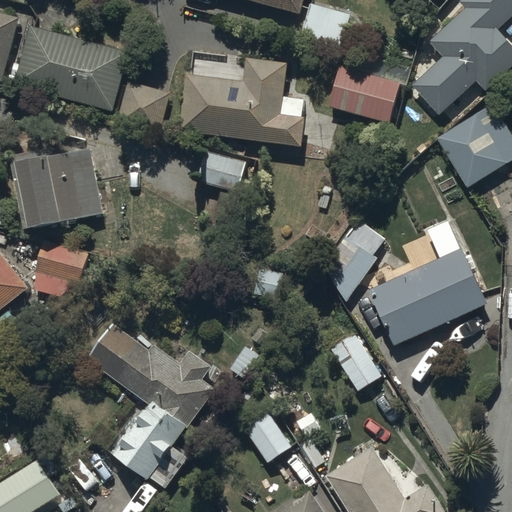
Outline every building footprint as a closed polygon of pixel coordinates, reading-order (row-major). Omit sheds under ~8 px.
[(235,0),(303,17),(307,0),(235,0)] [(413,85),(441,118),(477,87),(485,96),(511,73),(511,45),(501,33),(511,23),(511,0),(467,0),(461,6),(466,12),(430,43),(444,59),(413,85)] [(341,58),(352,19),(312,6),(300,47),(341,58)] [(0,86),(7,88),(22,22),(0,17),(0,86)] [(130,54),(33,30),(17,93),(114,118),(130,54)] [(245,85),(187,79),(181,137),(305,150),(308,123),(304,123),(306,103),(285,100),(289,68),(247,64),(245,85)] [(404,87),(342,67),(328,110),(390,131),(404,87)] [(161,140),(172,95),(130,86),(120,130),(161,140)] [(511,133),(494,106),(437,142),(469,193),(511,166),(511,133)] [(107,220),(92,153),(59,160),(57,152),(11,162),(29,242),(72,232),(71,228),(107,220)] [(251,165),(210,154),(201,186),(242,197),(251,165)] [(439,259),(366,292),(394,352),(489,309),(450,224),(428,234),(439,259)] [(375,260),(387,243),(363,226),(326,274),(348,307),(379,263),(375,260)] [(94,258),(45,246),(34,290),(83,301),(94,258)] [(0,319),(33,294),(0,251),(0,319)] [(281,305),(287,275),(262,271),(256,300),(281,305)] [(110,314),(83,350),(146,396),(109,447),(146,473),(214,379),(202,371),(212,358),(189,342),(180,353),(153,334),(148,341),(110,314)] [(354,335),(330,351),(361,397),(384,381),(354,335)] [(247,376),(262,351),(247,342),(232,367),(247,376)] [(269,406),(244,422),(269,462),(294,446),(269,406)] [(374,450),(327,480),(347,511),(445,511),(430,488),(408,502),(374,450)] [(37,455),(0,476),(0,507),(2,511),(25,511),(60,492),(37,455)] [(322,511),(311,495),(286,511),(322,511)]
